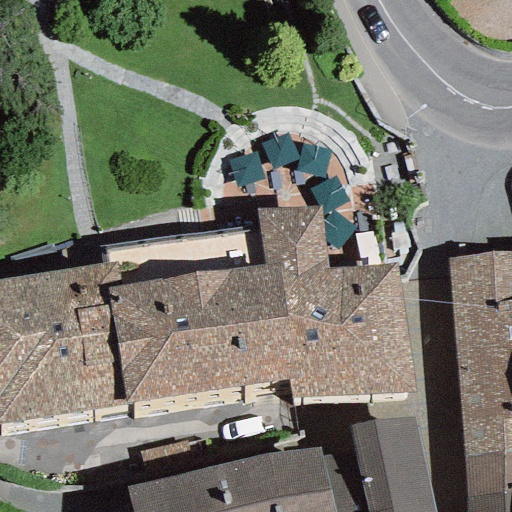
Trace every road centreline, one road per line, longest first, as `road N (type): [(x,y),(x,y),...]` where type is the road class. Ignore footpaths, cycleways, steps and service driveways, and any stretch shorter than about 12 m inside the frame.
road 1 (residential): [(436,394),(438,255),(484,106)]
road 2 (tertiary): [(379,0),(437,81),(484,106)]
